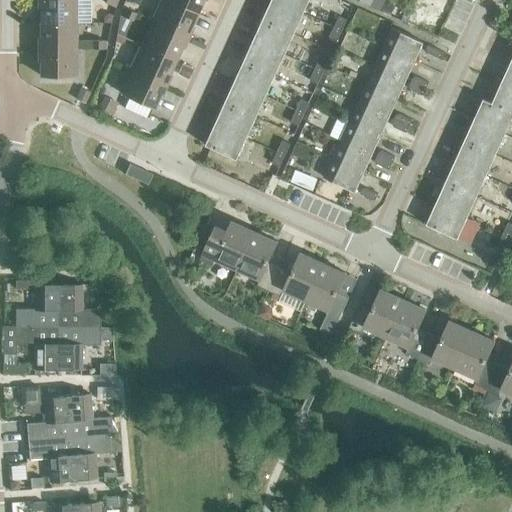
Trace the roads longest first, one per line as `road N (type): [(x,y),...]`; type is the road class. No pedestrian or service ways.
road 1 (residential): [(489,0),(448,96),(364,247)]
road 2 (residential): [(364,247),(163,157)]
road 3 (residential): [(163,157),(81,123),(6,79)]
road 4 (residential): [(163,157),(238,0)]
road 5 (residential): [(511,319),(364,247)]
road 6 (residential): [(0,216),(10,177),(6,79)]
